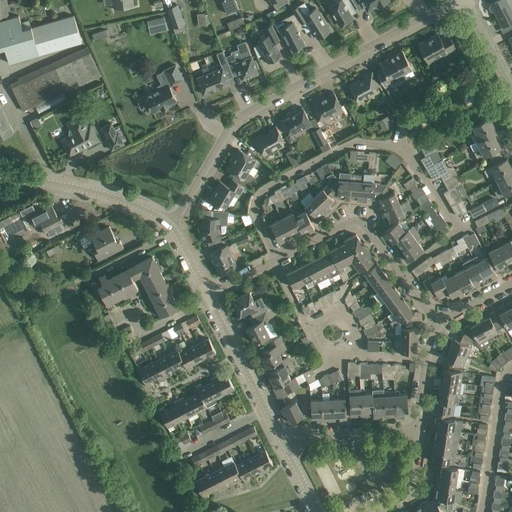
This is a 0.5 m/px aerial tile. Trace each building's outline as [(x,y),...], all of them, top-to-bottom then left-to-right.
[(0,0),(0,17),(8,16),(6,0),(0,0)] [(112,0),(113,9),(133,7),(132,0),(112,0)] [(223,0),(224,1),(222,1),(227,14),(237,10),(238,9),(234,0),(223,0)] [(268,0),(271,4),(272,4),(276,9),(288,2),(286,0),(268,0)] [(329,6),(340,26),(353,18),(351,15),(350,15),(349,13),(355,10),(349,0),(334,0),(335,2),(329,6)] [(378,7),(383,3),(382,1),(381,0),(351,0),(358,10),(364,6),(367,11),(376,5),(378,7)] [(511,12),(505,0),(498,0),(491,4),(491,5),(489,6),(489,8),(491,11),(492,12),(494,11),(502,26),(509,23),(511,28),(511,12)] [(298,6),(292,10),(295,13),(301,24),(306,20),(317,38),(320,36),(322,37),(327,34),(327,32),(330,30),(316,8),(309,12),(304,3),(299,6),(298,6)] [(173,28),(184,24),(177,5),(167,9),(173,28)] [(287,25),(280,28),(277,29),(282,39),(285,37),(292,51),(305,44),(298,31),(303,28),(301,24),(295,13),(284,19),(287,25)] [(9,63),(19,61),(41,53),(81,42),(73,14),(31,27),(31,26),(30,26),(29,21),(21,23),(18,16),(0,20),(0,48),(4,47),(9,63)] [(167,30),(164,16),(147,20),(150,34),(167,30)] [(259,43),(254,46),(258,57),(263,54),(267,62),(270,61),(270,62),(276,59),(276,58),(281,55),(274,43),(280,40),(272,25),(265,29),(268,35),(265,36),(265,35),(260,38),(260,39),(257,40),(258,41),(259,43)] [(418,44),(423,53),(428,64),(456,49),(448,34),(440,38),(438,34),(418,44)] [(225,57),(228,65),(231,72),(233,76),(239,74),(241,79),(258,73),(256,68),(258,67),(255,61),(253,61),(245,41),(237,45),(240,55),(233,57),(232,54),(225,57)] [(23,111),(70,90),(82,84),(100,76),(95,65),(88,48),(25,76),(26,77),(10,84),(23,111)] [(414,75),(411,69),(412,69),(402,51),(379,63),(382,68),(376,72),(385,88),(404,77),(405,79),(414,75)] [(149,105),(153,113),(161,109),(161,110),(164,109),(163,108),(167,106),(167,107),(169,106),(169,105),(177,101),(169,85),(170,84),(171,85),(183,79),(176,65),(164,71),(164,72),(160,74),(165,83),(157,87),(159,89),(146,96),(145,95),(137,99),(142,109),(149,105)] [(210,72),(216,89),(229,84),(226,75),(231,72),(228,65),(210,72)] [(197,77),(203,94),(216,89),(210,72),(207,66),(202,68),(204,75),(197,77)] [(379,86),(371,72),(364,76),(365,79),(360,82),(359,80),(349,86),(357,101),(371,94),(371,96),(379,92),(378,89),(376,90),(375,88),(379,86)] [(343,111),(339,102),(334,93),(326,97),(325,96),(312,103),(321,120),(334,113),(335,115),(343,111)] [(282,121),(287,129),(290,135),(304,128),(305,129),(312,125),(302,107),(289,114),(290,116),(282,121)] [(61,140),(65,147),(69,156),(82,149),(80,147),(84,145),(85,145),(85,146),(86,146),(86,147),(87,147),(98,141),(90,125),(87,127),(81,115),(67,122),(71,129),(69,130),(68,134),(69,136),(61,140)] [(388,116),(378,121),(383,131),(392,127),(390,123),(391,123),(388,116)] [(476,142),(497,131),(489,117),(466,129),(470,136),(476,133),(479,140),(476,142)] [(117,134),(115,130),(111,122),(100,128),(106,138),(105,139),(111,151),(125,144),(119,133),(117,134)] [(253,139),(258,148),(258,149),(260,148),(264,155),(278,148),(279,149),(284,146),(281,141),(283,140),(280,135),(276,126),(269,130),(270,133),(264,136),(262,134),(253,139)] [(320,127),(312,131),(315,137),(320,146),(327,141),(322,132),(320,127)] [(329,129),(322,132),(327,141),(331,148),(337,144),(332,135),(329,129)] [(477,159),(491,152),(500,147),(493,133),(497,132),(497,131),(476,142),(480,149),(474,152),(477,159)] [(420,159),(426,168),(434,164),(429,155),(437,151),(431,140),(420,146),(425,157),(420,159)] [(233,162),(229,171),(234,174),(232,178),(240,184),(241,184),(244,186),(247,181),(248,182),(249,182),(251,182),(252,181),(253,179),(253,178),(253,176),(252,174),(248,172),(251,166),(253,167),(257,160),(253,158),(246,154),(238,149),(231,161),(233,162)] [(292,149),(286,153),(293,167),(301,163),(297,156),(296,156),(292,149)] [(368,163),(369,161),(369,154),(363,153),(363,151),(357,151),(356,162),(363,162),(363,160),(368,161),(368,163)] [(391,154),(386,160),(396,168),(401,162),(391,154)] [(497,181),(511,173),(511,168),(507,158),(483,170),(487,177),(493,174),(497,181)] [(434,164),(426,168),(433,180),(440,176),(444,183),(458,176),(453,166),(447,169),(442,160),(434,164)] [(322,166),(327,177),(332,174),(327,164),(322,166)] [(378,195),(385,185),(375,184),(375,182),(374,182),(375,175),(367,174),(368,170),(364,170),(364,174),(364,175),(363,175),(363,181),(361,202),(366,202),(367,198),(374,198),(374,195),(378,195)] [(511,190),(511,173),(497,181),(501,188),(494,191),(498,198),(511,190)] [(344,200),(349,201),(351,174),(350,180),(338,180),(338,184),(329,183),(333,195),(344,196),(344,200)] [(356,201),(361,202),(363,181),(363,175),(351,174),(349,201),(350,197),(356,197),(356,201)] [(295,191),(300,188),(301,190),(307,187),(305,183),(309,181),(306,175),(296,180),(297,182),(292,185),(295,191)] [(444,183),(448,190),(443,193),(450,205),(461,199),(455,187),(457,185),(462,183),(458,176),(444,183)] [(407,189),(409,188),(412,192),(418,188),(415,184),(417,183),(413,177),(403,184),(407,189)] [(219,181),(208,201),(217,206),(218,206),(220,203),(226,206),(233,194),(238,197),(244,186),(241,184),(240,184),(232,178),(227,186),(219,181)] [(331,198),(333,195),(329,183),(314,197),(328,212),(331,209),(329,206),(334,201),(331,198)] [(291,196),(290,194),(295,191),(292,185),(286,187),(286,186),(280,189),(285,199),(291,196)] [(385,185),(378,195),(383,205),(379,207),(381,212),(399,204),(394,192),(389,194),(385,185)] [(420,188),(418,189),(418,188),(412,192),(413,193),(411,194),(415,199),(423,193),(420,188)] [(280,189),(274,192),(275,193),(270,196),(273,203),(279,200),(280,202),(285,199),(280,189)] [(324,216),(328,212),(314,197),(305,206),(316,218),(321,213),(324,216)] [(421,204),(428,214),(434,210),(431,205),(432,204),(429,199),(421,204)] [(450,205),(454,212),(456,216),(461,213),(462,214),(467,211),(461,199),(450,205)] [(473,217),(486,211),(483,203),(469,210),(473,217)] [(22,216),(35,209),(32,204),(19,211),(22,216)] [(47,236),(57,231),(66,226),(61,216),(58,217),(51,204),(29,216),(34,225),(40,222),(47,236)] [(399,204),(381,212),(383,216),(387,215),(390,222),(410,212),(408,208),(402,211),(399,204)] [(201,231),(199,232),(203,242),(206,241),(207,241),(209,246),(222,241),(220,235),(213,238),(212,236),(220,233),(218,228),(219,225),(219,219),(226,219),(227,212),(223,211),(213,210),(212,217),(201,217),(200,229),(201,231)] [(434,210),(428,214),(429,214),(424,217),(428,222),(430,220),(434,226),(443,219),(440,214),(438,215),(434,210)] [(292,213),(301,231),(308,228),(310,231),(314,229),(305,211),(294,216),(293,213),(292,213)] [(485,216),(488,222),(495,218),(492,212),(485,216)] [(301,231),(292,213),(281,219),(289,233),(295,230),(297,233),(301,231)] [(475,221),(478,227),(488,222),(485,216),(475,221)] [(279,242),(284,240),(282,236),(289,233),(281,219),(267,226),(264,218),(261,219),(265,227),(264,227),(271,240),(277,237),(279,242)] [(438,231),(440,230),(443,234),(449,230),(445,224),(446,223),(443,219),(434,226),(438,231)] [(392,241),(408,229),(405,231),(398,222),(382,233),(385,238),(388,235),(392,241)] [(98,250),(94,252),(98,261),(123,248),(119,240),(115,242),(113,238),(115,237),(109,226),(100,231),(99,229),(89,234),(80,238),(84,247),(94,243),(98,250)] [(408,229),(392,241),(395,245),(398,243),(403,249),(420,236),(413,226),(408,229)] [(249,240),(246,232),(230,238),(233,246),(249,240)] [(462,237),(467,247),(473,244),(474,246),(479,244),(477,239),(474,233),(469,236),(468,234),(462,237)] [(344,243),(330,250),(337,266),(338,267),(342,265),(351,261),(359,271),(375,260),(369,253),(367,254),(365,252),(367,250),(367,249),(365,251),(361,245),(363,244),(356,234),(343,241),(344,243)] [(420,236),(403,249),(407,254),(404,257),(407,261),(423,249),(418,243),(423,240),(420,236)] [(456,253),(467,247),(462,237),(457,239),(459,243),(453,246),(456,253)] [(504,243),(501,238),(496,241),(507,262),(511,259),(511,243),(510,240),(504,243)] [(488,252),(494,262),(499,271),(503,268),(501,265),(507,262),(496,241),(492,243),(495,248),(488,252)] [(57,255),(62,252),(58,245),(46,251),(49,256),(53,253),(56,253),(57,255)] [(212,260),(212,261),(214,264),(218,273),(227,269),(228,271),(237,267),(226,245),(210,254),(213,260),(212,260)] [(456,253),(453,246),(448,249),(451,256),(451,255),(454,261),(459,258),(456,253)] [(330,251),(319,257),(329,277),(332,277),(339,273),(338,272),(340,271),(338,267),(337,266),(330,250),(329,250),(330,251)] [(440,261),(437,255),(432,258),(434,262),(435,264),(440,261)] [(487,257),(480,261),(477,255),(473,258),(484,279),(490,275),(492,279),(497,276),(487,257)] [(136,268),(98,287),(101,293),(102,296),(104,299),(105,302),(107,304),(138,289),(133,279),(140,275),(161,316),(178,307),(152,256),(135,265),(136,268)] [(430,256),(418,265),(422,271),(434,262),(432,258),(430,256)] [(319,257),(308,262),(318,282),(329,277),(319,257)] [(462,264),(465,269),(475,288),(479,285),(478,282),(484,279),(473,258),(462,264)] [(5,274),(10,272),(6,262),(1,264),(5,274)] [(308,287),(318,282),(308,262),(297,268),(308,287)] [(377,263),(369,269),(364,272),(368,278),(362,282),(365,286),(371,282),(384,273),(377,263)] [(307,288),(308,287),(297,268),(286,273),(294,288),(304,282),(307,288)] [(454,274),(464,294),(464,293),(463,290),(469,287),(471,290),(475,288),(465,269),(454,274)] [(384,273),(371,282),(378,292),(391,282),(384,273)] [(454,274),(447,278),(446,275),(442,277),(442,276),(441,277),(451,296),(458,292),(460,296),(464,294),(454,274)] [(423,282),(430,296),(431,296),(436,293),(439,298),(445,295),(447,298),(451,296),(441,277),(435,280),(433,277),(423,282)] [(380,306),(386,302),(398,292),(391,282),(378,292),(373,296),(380,306)] [(339,286),(340,289),(343,294),(347,287),(345,283),(339,286)] [(335,291),(338,298),(342,297),(343,294),(340,289),(335,291)] [(244,294),(232,300),(240,315),(250,310),(253,317),(265,311),(267,310),(264,303),(261,297),(256,300),(257,301),(255,302),(249,291),(244,294)] [(398,292),(386,302),(393,312),(406,302),(398,292)] [(329,294),(324,297),(327,304),(333,301),(329,294)] [(354,295),(352,296),(346,301),(345,302),(348,307),(349,306),(353,311),(359,306),(356,301),(357,300),(354,295)] [(313,302),(317,310),(322,307),(318,300),(313,302)] [(400,322),(411,314),(413,312),(406,302),(393,312),(387,316),(391,321),(389,323),(393,327),(400,322)] [(363,303),(359,306),(353,311),(352,312),(355,317),(357,316),(360,319),(367,315),(372,311),(373,311),(372,309),(370,307),(369,306),(368,306),(365,307),(363,308),(362,306),(364,305),(363,303)] [(503,306),(497,309),(507,329),(509,331),(511,329),(511,327),(511,326),(511,313),(507,304),(509,308),(505,310),(503,306)] [(301,308),(305,315),(311,312),(307,305),(301,308)] [(252,325),(246,328),(254,343),(265,337),(267,342),(278,337),(270,322),(269,319),(265,311),(253,317),(249,319),(252,325)] [(358,320),(361,325),(361,326),(363,325),(365,328),(372,326),(376,324),(370,313),(372,311),(367,315),(360,319),(358,320)] [(488,338),(498,332),(499,335),(505,332),(499,320),(494,312),(488,315),(489,317),(480,322),(488,338)] [(394,340),(400,340),(416,340),(417,328),(412,327),(411,314),(400,322),(401,327),(400,334),(394,334),(394,340)] [(190,327),(197,324),(200,322),(197,315),(187,320),(190,327)] [(488,338),(480,322),(470,327),(469,325),(460,330),(460,331),(462,332),(473,341),(476,340),(478,343),(488,338)] [(365,335),(367,335),(367,337),(376,337),(385,330),(381,324),(379,325),(377,323),(376,324),(372,326),(365,328),(363,329),(365,335)] [(467,356),(473,341),(462,332),(458,340),(454,338),(450,349),(467,356)] [(265,355),(261,357),(266,367),(275,363),(275,362),(282,359),(279,353),(281,352),(287,349),(286,347),(285,347),(280,336),(278,337),(267,342),(270,347),(263,351),(265,355)] [(208,338),(200,343),(199,343),(207,361),(212,359),(210,355),(216,353),(208,338)] [(400,340),(400,347),(394,347),(394,352),(416,352),(416,340),(400,340)] [(379,341),(368,341),(368,345),(367,345),(366,352),(379,352),(379,341)] [(203,363),(207,361),(199,343),(189,348),(196,363),(201,360),(203,363)] [(511,345),(501,353),(508,360),(511,358),(511,345)] [(191,365),(196,363),(189,348),(179,353),(178,350),(177,350),(186,367),(188,371),(192,369),(191,365)] [(446,369),(460,371),(467,356),(450,349),(445,359),(449,361),(446,369)] [(167,355),(174,369),(180,366),(182,370),(186,367),(177,350),(167,355)] [(170,371),(174,369),(167,355),(158,360),(166,377),(171,375),(170,371)] [(273,375),(269,377),(271,380),(274,387),(282,384),(290,379),(287,373),(295,369),(294,367),(293,367),(288,356),(282,359),(275,362),(278,368),(273,370),(271,371),(273,375)] [(496,359),(492,362),(493,363),(498,369),(501,366),(496,359)] [(162,380),(166,377),(158,360),(148,365),(155,379),(160,376),(162,380)] [(355,362),(348,362),(348,372),(348,376),(354,376),(354,371),(359,370),(359,364),(355,364),(355,362)] [(359,372),(360,378),(370,379),(370,374),(371,374),(371,373),(371,364),(370,364),(367,364),(367,363),(359,363),(359,364),(359,370),(359,372)] [(371,373),(371,374),(377,374),(378,373),(382,373),(382,365),(378,364),(371,363),(371,364),(370,364),(371,364),(371,373)] [(382,364),(382,365),(382,373),(382,374),(382,379),(393,379),(393,373),(394,365),(393,365),(389,365),(389,364),(382,364)] [(393,365),(394,365),(393,373),(393,374),(401,374),(405,374),(406,365),(401,365),(401,364),(393,364),(393,365)] [(150,381),(155,379),(148,365),(138,370),(147,387),(152,385),(150,381)] [(315,375),(312,369),(303,373),(308,384),(316,380),(314,376),(315,375)] [(328,375),(332,382),(335,380),(336,382),(343,379),(339,369),(328,374),(328,375)] [(462,372),(460,371),(446,369),(444,369),(443,380),(460,383),(462,372)] [(215,376),(224,394),(234,389),(227,374),(221,377),(220,374),(215,376)] [(328,375),(328,374),(321,377),(322,378),(318,380),(322,387),(326,385),(326,386),(332,383),(332,382),(328,375)] [(495,376),(485,375),(484,381),(485,382),(485,386),(492,387),(493,383),(494,383),(495,376)] [(207,385),(214,399),(224,394),(215,376),(211,379),(212,382),(207,385)] [(290,379),(282,384),(287,393),(299,387),(297,384),(294,377),(290,379)] [(441,391),(459,394),(460,383),(443,380),(441,391)] [(216,402),(214,399),(207,385),(202,387),(200,384),(195,386),(197,390),(204,404),(205,403),(207,407),(216,402)] [(491,398),(492,394),(493,394),(494,387),(492,387),(485,386),(482,386),(480,397),(491,398)] [(349,390),(350,417),(358,417),(357,412),(361,411),(362,411),(360,391),(360,389),(349,390)] [(372,393),(373,411),(373,419),(381,418),(380,413),(384,413),(385,413),(383,390),(383,389),(372,390),(372,393)] [(196,412),(207,407),(205,403),(204,404),(197,390),(193,392),(195,395),(189,398),(196,412)] [(396,412),(395,395),(388,395),(387,392),(383,393),(383,390),(385,413),(384,413),(385,418),(392,417),(392,412),(396,412)] [(360,391),(362,411),(361,411),(362,416),(369,416),(369,411),(373,411),(372,393),(365,394),(365,391),(360,391)] [(436,401),(458,404),(459,394),(441,391),(439,401),(436,401)] [(395,392),(395,395),(396,412),(396,417),(403,417),(403,412),(408,411),(407,394),(399,395),(399,392),(395,392)] [(341,399),(333,399),(335,416),(339,416),(339,421),(347,420),(345,395),(341,396),(341,399)] [(329,399),(322,400),(323,417),(324,417),(328,417),(328,422),(335,421),(335,416),(333,399),(333,396),(329,396),(329,399)] [(187,417),(196,412),(189,398),(185,400),(183,397),(178,400),(187,417)] [(311,407),(311,414),(311,418),(316,417),(317,422),(324,422),(324,417),(323,417),(322,400),(322,397),(318,397),(318,400),(310,401),(311,407)] [(491,405),(492,398),(491,398),(480,397),(478,407),(489,409),(490,404),(491,405)] [(170,408),(177,422),(187,417),(178,400),(173,402),(175,405),(170,408)] [(297,421),(311,414),(311,407),(307,409),(306,407),(300,410),(295,401),(281,408),(288,422),(296,418),(297,421)] [(458,404),(436,401),(435,412),(453,415),(455,404),(457,405),(458,404)] [(167,427),(176,422),(177,422),(170,408),(165,410),(163,407),(158,409),(167,427)] [(476,419),(487,420),(488,416),(489,416),(490,409),(489,409),(478,407),(476,419)] [(435,428),(460,431),(461,420),(447,418),(437,417),(435,428)] [(486,436),(487,429),(486,429),(487,424),(479,423),(478,428),(477,428),(476,434),(477,434),(485,435),(485,436),(486,436)] [(434,439),(452,441),(453,431),(459,432),(460,431),(435,428),(434,439)] [(472,444),(485,446),(486,440),(485,440),(485,436),(485,435),(477,434),(476,434),(473,434),(472,444)] [(432,450),(456,453),(458,442),(452,441),(434,439),(432,450)] [(482,457),(483,452),(484,453),(485,446),(472,444),(471,451),(475,451),(474,456),(482,457)] [(255,455),(264,473),(269,470),(267,467),(272,464),(265,450),(255,455)] [(432,450),(430,461),(454,464),(455,454),(456,454),(456,453),(432,450)] [(255,455),(246,460),(253,474),(258,472),(260,475),(264,473),(255,455)] [(472,467),(480,468),(481,464),(482,464),(483,457),(482,457),(474,456),(473,456),(472,462),(473,462),(472,467)] [(498,461),(497,468),(507,470),(508,464),(506,464),(507,462),(506,462),(506,457),(500,456),(499,461),(498,461)] [(236,465),(243,479),(244,483),(249,480),(248,477),(253,474),(246,460),(236,465)] [(236,465),(234,461),(224,467),(231,481),(236,478),(238,481),(243,479),(236,465)] [(461,480),(462,469),(440,465),(438,476),(456,479),(461,480)] [(224,467),(214,472),(223,489),(228,487),(226,483),(231,481),(224,467)] [(479,476),(480,471),(472,470),(471,475),(470,475),(469,481),(479,483),(480,476),(479,476)] [(204,477),(211,491),(217,488),(219,491),(223,489),(214,472),(204,477)] [(454,490),(456,479),(438,476),(436,487),(454,490)] [(506,476),(505,479),(496,478),(495,485),(496,485),(495,487),(502,488),(502,486),(503,486),(504,479),(510,480),(511,477),(506,476)] [(207,493),(211,491),(204,477),(195,481),(204,499),(208,497),(207,493)] [(477,494),(478,488),(478,487),(477,487),(478,483),(479,483),(469,481),(470,481),(470,486),(469,486),(468,492),(477,494)] [(461,491),(454,490),(436,487),(435,498),(435,499),(446,506),(451,510),(453,501),(460,502),(461,491)] [(435,499),(424,504),(428,511),(441,511),(440,509),(443,508),(449,511),(454,511),(451,510),(446,506),(435,499)]
